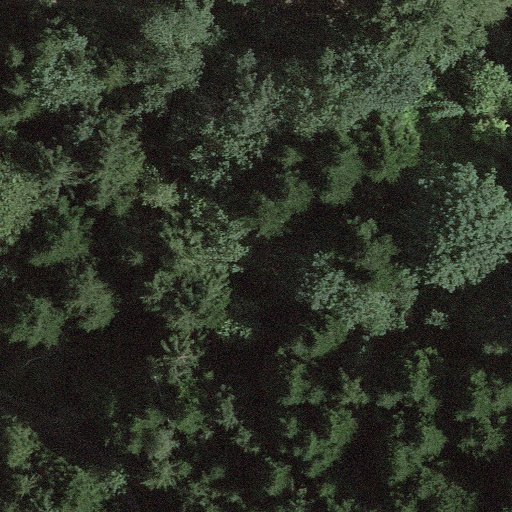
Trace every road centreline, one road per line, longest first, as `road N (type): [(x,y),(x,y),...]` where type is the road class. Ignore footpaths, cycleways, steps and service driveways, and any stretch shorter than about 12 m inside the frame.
road 1 (track): [(511,0),(213,0)]
road 2 (track): [(0,407),(87,455),(125,511)]
